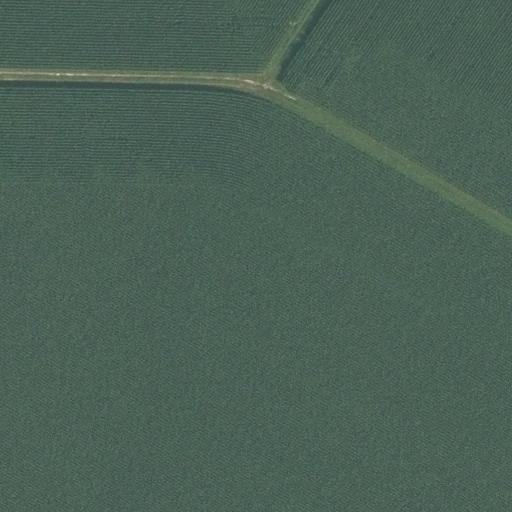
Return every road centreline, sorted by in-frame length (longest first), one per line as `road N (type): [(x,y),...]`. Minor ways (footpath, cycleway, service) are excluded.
road 1 (track): [(0,77),(249,96),(270,81),(325,0)]
road 2 (track): [(270,81),(325,128),(511,237)]
